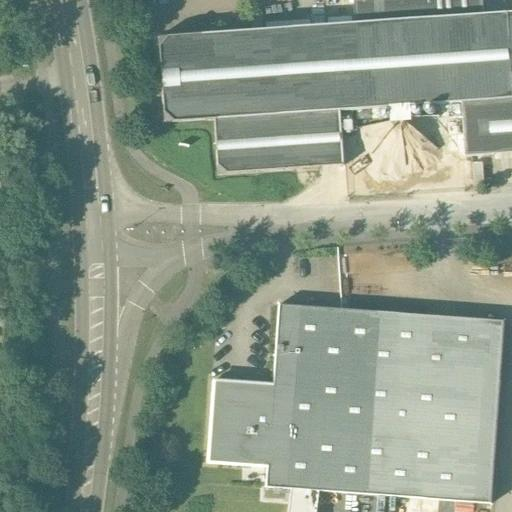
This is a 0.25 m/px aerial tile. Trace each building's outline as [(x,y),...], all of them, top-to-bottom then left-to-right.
[(483,0),(355,0),(357,25),(485,16),(483,0)] [(357,25),(157,38),(163,124),(214,121),(217,174),(345,166),(341,112),(392,108),(412,107),(463,103),(511,100),(511,14),(485,16),(357,25)] [(511,100),(463,103),(467,157),(511,154),(511,100)] [(412,107),(392,108),(394,123),(413,119),(412,107)] [(264,488),(290,490),(317,492),(492,504),(505,322),(277,306),(272,385),(212,381),(206,464),(266,468),(264,488)] [(314,511),(317,492),(290,490),(287,511),(314,511)]
